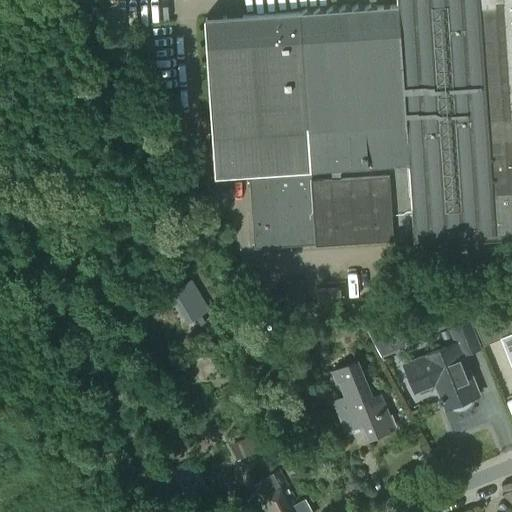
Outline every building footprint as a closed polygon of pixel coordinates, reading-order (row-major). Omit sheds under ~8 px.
[(300,11),(204,18),(215,177),(249,174),(254,247),(393,238),(393,236),(413,235),(413,236),(511,229),(511,0),(396,0),(397,4),(395,4),(377,6),(370,3),(364,7),(357,4),(351,8),(344,4),(338,8),(331,5),(325,9),(319,6),(313,10),(306,7),(300,11)] [(172,267),(161,274),(170,289),(169,289),(188,322),(187,322),(192,331),(205,323),(200,315),(209,309),(192,281),(184,286),(172,267)] [(302,280),(282,282),(284,313),(304,312),(302,280)] [(320,289),(315,289),(316,303),(340,301),(339,288),(320,289)] [(397,288),(373,290),(375,316),(398,314),(397,288)] [(511,324),(508,315),(471,317),(483,346),(500,338),(511,367),(511,324)] [(462,354),(481,346),(469,316),(433,319),(437,328),(449,323),(457,342),(404,364),(415,391),(435,383),(440,397),(438,398),(440,402),(442,401),(445,408),(452,405),(453,409),(458,410),(462,409),(466,408),(469,405),(472,402),(470,397),(479,394),(478,393),(476,394),(470,379),(472,378),(462,354)] [(356,361),(332,371),(336,381),(339,380),(345,397),(334,401),(346,431),(363,424),(369,439),(393,429),(380,395),(371,398),(356,361)] [(263,431),(243,440),(249,453),(269,444),(263,431)] [(188,463),(174,470),(185,492),(199,484),(188,463)] [(286,484),(257,500),(263,511),(311,511),(305,500),(297,504),(286,484)]
